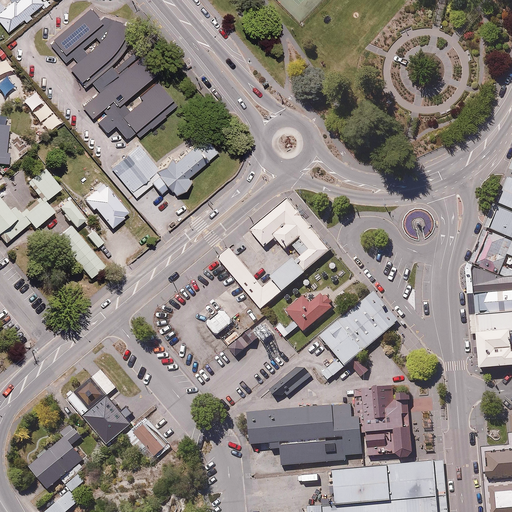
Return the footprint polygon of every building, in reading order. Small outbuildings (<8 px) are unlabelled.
[(44,3),(41,0),(16,0),(6,8),(0,0),(0,20),(8,31),(44,3)] [(100,18),(90,7),(69,25),(48,43),(65,63),(72,57),(77,63),(70,69),(84,86),(119,55),(125,45),(130,35),(134,25),(103,16),(100,18)] [(148,38),(135,50),(115,68),(112,66),(94,82),(100,89),(83,103),(91,113),(100,106),(105,112),(97,120),(106,131),(114,124),(123,136),(132,128),(136,133),(177,100),(159,79),(127,106),(122,99),(154,72),(139,55),(152,43),(148,38)] [(0,74),(1,73),(2,73),(3,73),(4,72),(5,72),(7,72),(8,71),(9,71),(10,71),(11,71),(12,71),(15,71),(0,52),(0,74)] [(52,111),(44,102),(32,112),(40,121),(52,111)] [(52,113),(41,122),(49,132),(60,122),(52,113)] [(220,148),(208,134),(175,162),(171,157),(156,169),(176,193),(192,180),(188,175),(220,148)] [(158,166),(139,143),(111,167),(130,190),(158,166)] [(62,191),(45,168),(26,182),(40,200),(16,218),(0,197),(0,236),(5,244),(32,224),(34,227),(54,212),(47,203),(62,191)] [(511,177),(499,208),(511,213),(511,177)] [(128,216),(103,184),(87,197),(111,228),(128,216)] [(332,252),(288,199),(249,230),(259,246),(270,237),(288,258),(257,284),(230,251),(221,259),(262,309),(332,252)] [(83,220),(68,200),(60,206),(75,226),(83,220)] [(511,213),(499,208),(489,229),(492,230),(511,239),(511,213)] [(102,267),(71,226),(56,237),(88,278),(102,267)] [(102,244),(92,230),(86,235),(96,248),(102,244)] [(511,239),(492,230),(475,264),(498,274),(507,255),(511,256),(511,239)] [(473,269),(475,294),(511,291),(511,276),(503,277),(498,274),(475,264),(473,269)] [(511,291),(475,294),(477,314),(511,311),(511,291)] [(297,326),(301,331),(332,306),(329,304),(332,302),(329,298),(326,294),(323,297),(320,294),(309,303),(303,296),(285,311),(293,321),(297,326)] [(396,324),(370,294),(321,336),(340,358),(322,373),(328,381),(396,324)] [(233,320),(222,308),(206,322),(217,334),(233,320)] [(511,311),(477,314),(483,368),(511,365),(511,311)] [(229,346),(235,355),(261,336),(264,341),(276,332),(266,319),(229,346)] [(363,358),(353,367),(362,378),(372,369),(363,358)] [(306,368),(298,367),(269,389),(273,393),(283,395),(286,394),(288,396),(312,375),(306,368)] [(107,384),(93,369),(60,398),(98,443),(123,421),(98,392),(107,384)] [(401,384),(355,387),(356,416),(361,416),(362,433),(367,432),(369,456),(398,454),(402,458),(410,457),(414,451),(401,384)] [(352,404),(248,412),(251,444),(271,443),(271,449),(281,449),(282,465),(347,460),(347,456),(364,455),(361,416),(353,417),(352,404)] [(160,443),(139,419),(119,435),(131,449),(136,444),(146,455),(160,443)] [(76,459),(57,436),(21,466),(41,489),(76,459)] [(511,511),(511,450),(488,452),(490,479),(511,476),(511,485),(491,487),(493,511),(511,511)] [(441,511),(434,461),(333,470),(336,505),(308,507),(308,511),(441,511)] [(36,510),(37,511),(54,511),(72,497),(63,487),(36,510)]
